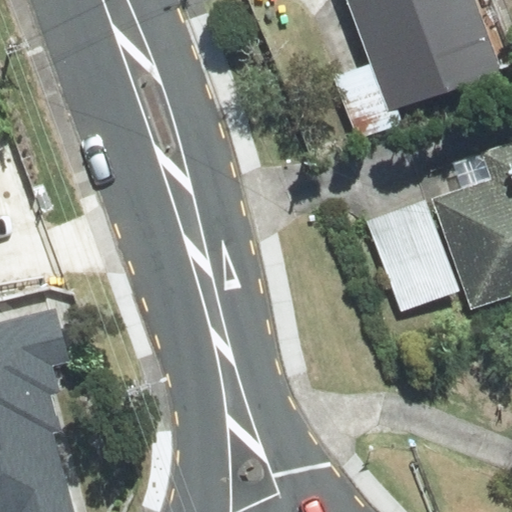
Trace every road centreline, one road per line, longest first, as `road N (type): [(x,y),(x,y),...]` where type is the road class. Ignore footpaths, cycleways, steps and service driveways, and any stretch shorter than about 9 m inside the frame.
road 1 (tertiary): [(108,0),(197,134),(314,511)]
road 2 (tertiary): [(207,511),(201,414),(180,313),(124,131),(103,0)]
